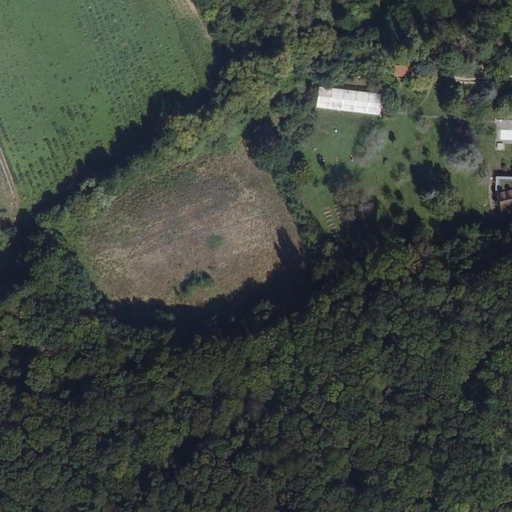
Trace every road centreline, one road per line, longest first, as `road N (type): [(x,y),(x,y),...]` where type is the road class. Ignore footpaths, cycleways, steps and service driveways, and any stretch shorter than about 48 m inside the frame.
road 1 (track): [(24,231),(59,233),(87,275),(87,329),(57,403),(12,438),(6,511)]
road 2 (track): [(0,426),(136,372)]
road 3 (track): [(0,153),(21,205),(26,248),(0,281)]
